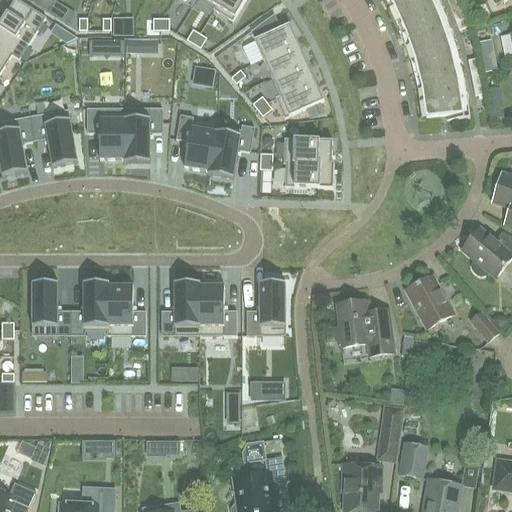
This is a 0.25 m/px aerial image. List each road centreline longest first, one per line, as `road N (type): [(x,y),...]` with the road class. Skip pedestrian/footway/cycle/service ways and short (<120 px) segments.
road 1 (residential): [(0,202),(96,184),(175,193),(236,215),(255,241),(247,256),(233,260),(0,261)]
road 2 (residential): [(350,0),(381,71),(395,154),(482,148)]
road 3 (residential): [(482,148),(474,197),(419,262),(366,282),(312,286)]
road 4 (residential): [(0,428),(196,427)]
